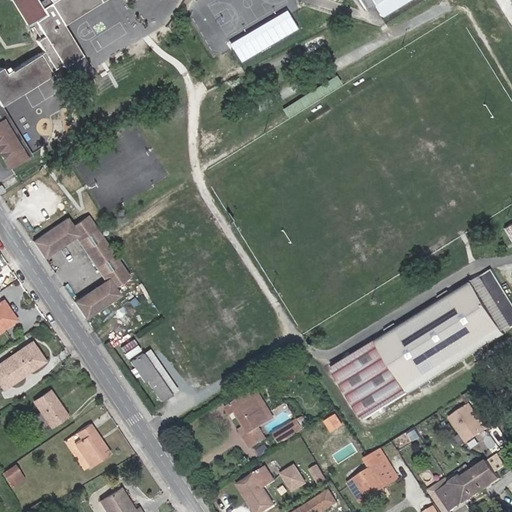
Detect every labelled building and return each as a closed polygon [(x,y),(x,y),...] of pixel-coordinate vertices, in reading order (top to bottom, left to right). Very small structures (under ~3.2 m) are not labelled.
[(48,0),(50,3),(42,8),(39,2),(37,0),(11,0),(26,26),(35,21),(44,36),(63,25),(103,0),(48,0)] [(359,0),(365,10),(374,5),(381,16),(406,0),(359,0)] [(240,61),(298,27),(287,8),(229,42),(240,61)] [(82,55),(63,25),(44,36),(61,64),(63,66),(65,65),(82,55)] [(0,104),(1,105),(52,74),(50,71),(61,64),(44,36),(36,40),(43,51),(5,74),(1,67),(0,67),(0,118),(3,117),(0,113),(0,104)] [(93,73),(82,55),(65,65),(76,83),(93,73)] [(287,117),(341,83),(335,75),(281,108),(287,117)] [(31,155),(1,105),(0,104),(0,113),(3,117),(0,118),(0,156),(8,169),(31,155)] [(129,276),(88,215),(72,226),(78,234),(77,235),(89,253),(87,254),(92,262),(95,261),(107,279),(108,278),(113,286),(129,276)] [(77,235),(78,234),(72,226),(67,218),(32,241),(44,258),(75,237),(77,235)] [(511,223),(503,229),(511,243),(511,223)] [(89,253),(77,235),(75,237),(87,254),(89,253)] [(107,279),(95,261),(92,262),(105,280),(107,279)] [(511,326),(511,300),(493,269),(480,276),(511,326),(511,327),(511,326)] [(511,326),(480,276),(473,281),(504,330),(511,326)] [(85,318),(119,295),(113,286),(108,278),(107,279),(105,280),(73,301),(85,318)] [(366,419),(505,333),(504,330),(473,281),(472,280),(375,340),(376,340),(333,367),(366,419)] [(0,330),(16,320),(3,301),(0,302),(0,330)] [(0,386),(2,389),(43,361),(31,342),(0,363),(0,386)] [(171,394),(143,352),(130,362),(144,383),(146,381),(161,402),(171,394)] [(67,415),(50,390),(33,401),(40,411),(45,419),(50,426),(67,415)] [(272,411),(259,390),(254,393),(267,415),(272,411)] [(267,415),(254,393),(248,396),(247,395),(227,407),(231,414),(235,412),(237,410),(247,426),(245,427),(241,430),(251,447),(266,438),(259,427),(256,421),(267,415)] [(456,420),(464,415),(461,409),(453,414),(456,420)] [(247,426),(237,410),(235,412),(245,427),(247,426)] [(45,419),(40,411),(34,415),(39,423),(45,419)] [(259,427),(275,417),(272,411),(267,415),(256,421),(259,427)] [(281,442),(303,428),(298,419),(275,433),(281,442)] [(90,467),(110,453),(90,423),(76,432),(81,439),(74,443),(90,467)] [(385,486),(399,478),(380,448),(366,458),(372,468),(350,482),(360,498),(383,483),(385,486)] [(451,511),(502,478),(497,471),(506,464),(499,454),(489,460),(488,460),(472,470),(463,476),(462,475),(437,491),(443,500),(449,510),(451,511)] [(7,481),(20,473),(15,465),(2,474),(7,481)] [(263,511),(276,504),(265,487),(276,480),(267,465),(238,484),(256,511),(263,511)] [(306,482),(295,465),(283,473),(294,490),(306,482)] [(437,491),(462,475),(463,476),(472,470),(468,465),(430,490),(439,502),(443,500),(437,491)] [(312,471),(320,484),(326,480),(319,467),(312,471)] [(11,487),(23,478),(20,473),(7,481),(11,487)] [(362,501),(385,486),(383,483),(360,498),(362,501)] [(132,510),(119,488),(100,501),(106,511),(141,511),(138,507),(132,510)] [(85,499),(80,490),(75,492),(80,502),(85,499)] [(312,511),(321,511),(337,502),(330,490),(307,504),(312,511)] [(26,511),(31,511),(43,505),(40,500),(25,509),(26,511)] [(423,511),(437,511),(430,500),(420,506),(423,511)] [(445,511),(449,510),(443,500),(439,502),(438,503),(444,511),(445,511)]
